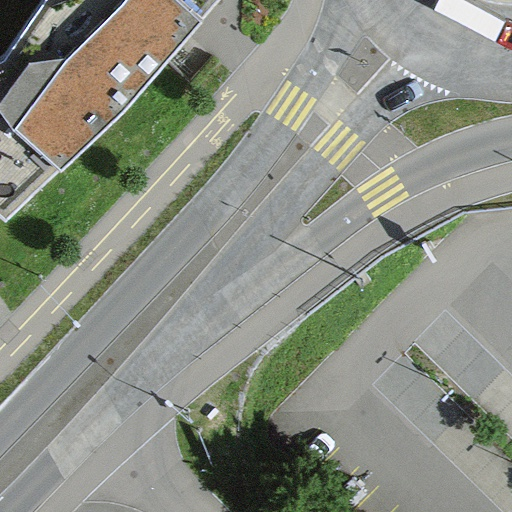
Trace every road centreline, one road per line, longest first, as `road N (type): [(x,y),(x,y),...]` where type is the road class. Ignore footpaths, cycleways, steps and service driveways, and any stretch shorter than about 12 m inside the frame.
road 1 (primary): [(366,0),(300,109),(183,249),(47,384),(0,448)]
road 2 (primary): [(227,286),(342,145),(463,30)]
road 3 (primary): [(227,286),(379,189),(437,160),(511,138)]
road 4 (primary): [(0,493),(100,420),(227,286)]
